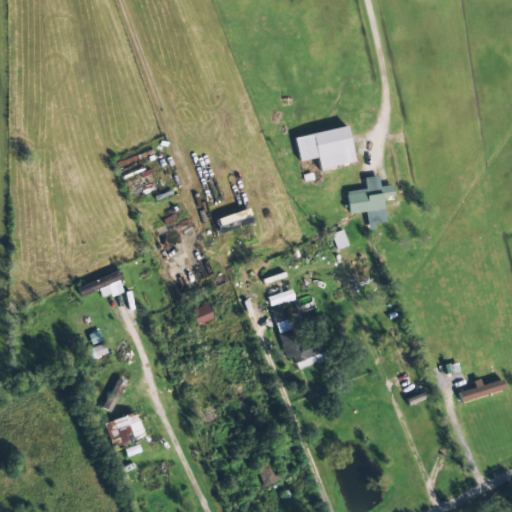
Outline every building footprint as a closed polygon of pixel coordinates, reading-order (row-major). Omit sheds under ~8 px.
[(291,136),(296,162),(314,158),(316,170),(350,163),(343,127),(291,136)] [(385,224),(381,198),(392,196),(391,184),(377,187),(376,175),(362,177),(363,189),(343,192),(347,215),(363,212),(365,227),(385,224)] [(217,234),(251,221),(245,207),(211,221),(217,234)] [(335,250),(347,246),(341,230),(329,234),(335,250)] [(98,298),(120,292),(117,280),(121,279),(119,272),(73,285),(77,297),(96,291),(98,298)] [(293,299),(289,289),(265,297),(268,307),(293,299)] [(313,345),(294,352),(288,336),(287,336),(285,331),(276,334),(281,347),(283,346),(286,357),(291,355),(296,368),(318,360),(313,345)] [(109,413),(123,382),(114,378),(100,408),(109,413)] [(111,448),(143,434),(132,411),(100,425),(111,448)]
